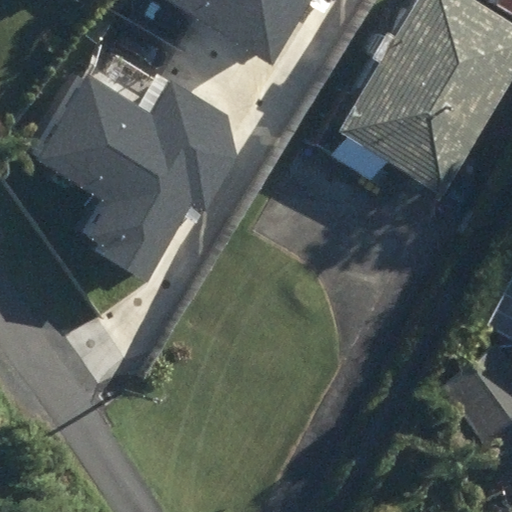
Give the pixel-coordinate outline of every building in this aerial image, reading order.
[(87,121),(158,225),(264,153),(211,75),(227,65),(193,15),(178,25),(160,0),(134,0),(58,51),(100,113),(87,121)] [(360,163),(417,198),(506,52),(511,55),(511,0),(477,0),(473,8),(507,28),(503,35),(446,0),(386,0),(364,37),(356,33),(340,59),(348,64),(306,134),(321,143),(311,159),(348,181),(360,163)] [(279,184),(346,226),(361,202),(294,159),(279,184)] [(511,230),(507,239),(511,241),(511,246),(466,329),(490,341),(479,360),(511,378),(511,230)] [(511,407),(467,350),(418,389),(477,464),(511,436),(511,407)]
